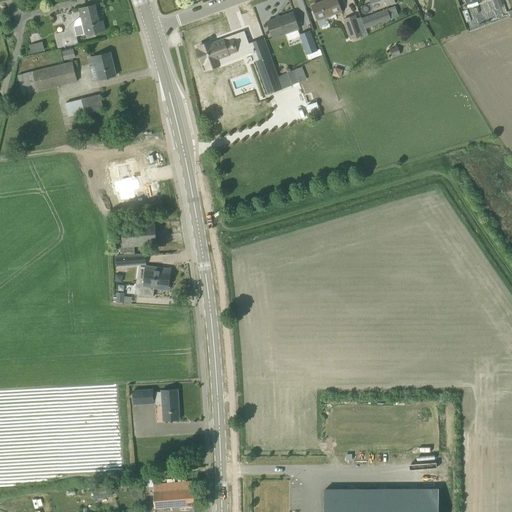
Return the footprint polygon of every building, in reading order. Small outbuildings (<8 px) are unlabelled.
[(332,16),(332,14),(341,11),(337,0),(326,0),(312,5),(315,12),(313,13),(315,20),(326,17),(326,18),(332,16)] [(493,0),(496,9),(503,6),(501,0),(493,0)] [(80,8),(82,17),(78,18),(75,21),(74,27),(74,29),(56,34),(59,47),(79,42),(77,36),(86,33),(86,35),(88,34),(89,37),(95,36),(94,33),(105,30),(103,21),(99,22),(95,5),(80,8)] [(366,29),(391,19),(387,9),(362,18),(366,29)] [(273,38),(299,28),(293,12),(267,21),(273,38)] [(368,34),(366,29),(362,18),(356,21),(354,15),(344,19),(351,40),(362,36),(362,37),(368,34)] [(300,35),(307,55),(317,51),(310,31),(300,35)] [(252,53),(254,61),(261,81),(265,94),(282,89),(278,77),(264,38),(248,44),(247,42),(236,45),(240,57),(252,53)] [(200,49),(197,50),(199,55),(198,55),(199,55),(200,55),(201,58),(200,58),(200,59),(201,59),(202,63),(205,62),(208,69),(210,68),(210,69),(211,68),(211,67),(216,65),(216,66),(217,66),(217,65),(219,65),(216,58),(236,51),(235,46),(232,40),(224,42),(223,39),(211,43),(210,42),(207,43),(206,43),(206,44),(204,45),(203,44),(203,45),(199,46),(200,49)] [(29,53),(42,50),(40,42),(27,45),(29,53)] [(397,46),(389,49),(392,57),(400,54),(397,46)] [(73,49),(62,51),(64,60),(75,57),(73,49)] [(91,57),(93,66),(90,66),(93,80),(100,79),(116,75),(110,52),(91,57)] [(73,62),(18,75),(22,95),(77,82),(73,62)] [(334,67),(332,76),(340,78),(342,69),(334,67)] [(294,70),(287,72),(292,85),(297,83),(299,82),(294,70)] [(287,72),(278,77),(282,89),(292,85),(287,72)] [(100,94),(81,99),(84,113),(103,109),(100,94)] [(86,120),(72,124),(73,129),(88,125),(86,120)] [(120,184),(114,185),(116,195),(119,195),(121,204),(134,201),(133,194),(141,193),(139,182),(133,183),(130,167),(118,170),(120,184)] [(112,256),(115,256),(140,254),(139,245),(156,244),(155,223),(122,226),(122,233),(110,234),(112,256)] [(115,256),(116,267),(122,266),(146,264),(145,255),(140,255),(140,254),(115,256)] [(139,267),(138,279),(137,279),(135,294),(153,296),(155,286),(168,288),(171,269),(146,266),(146,267),(143,267),(139,267)] [(115,302),(116,302),(124,302),(124,296),(124,293),(116,293),(116,298),(115,298),(113,298),(113,302),(115,302)] [(177,389),(162,390),(162,392),(163,405),(164,420),(179,419),(177,389)] [(133,391),(134,404),(144,403),(144,400),(153,399),(153,390),(133,391)] [(193,481),(153,484),(154,508),(195,505),(193,481)] [(325,489),(325,511),(439,511),(439,488),(325,489)]
